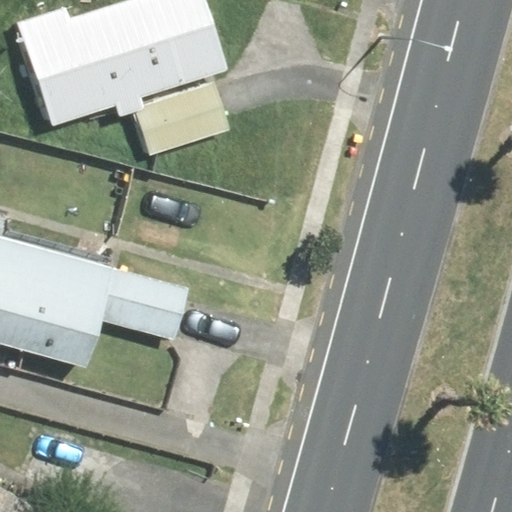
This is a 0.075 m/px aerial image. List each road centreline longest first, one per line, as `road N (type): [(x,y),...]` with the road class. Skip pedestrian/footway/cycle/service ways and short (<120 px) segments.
road 1 (primary): [(294,511),(438,0)]
road 2 (primary): [(511,386),(475,511)]
